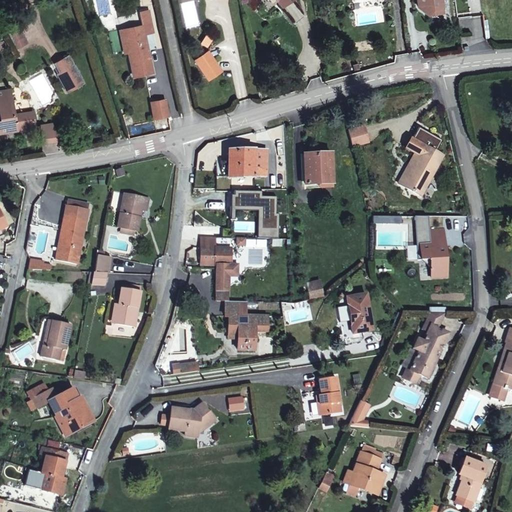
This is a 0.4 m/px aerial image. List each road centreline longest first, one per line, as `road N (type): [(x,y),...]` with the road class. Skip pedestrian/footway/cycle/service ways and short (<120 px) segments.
road 1 (unclassified): [(444,68),(487,304),(399,511)]
road 2 (residential): [(191,133),(170,287),(84,511)]
road 3 (unclassified): [(191,133),(444,68)]
road 4 (unclassified): [(0,171),(191,133)]
road 5 (unknown): [(303,364),(135,383)]
road 6 (residential): [(191,133),(162,0)]
